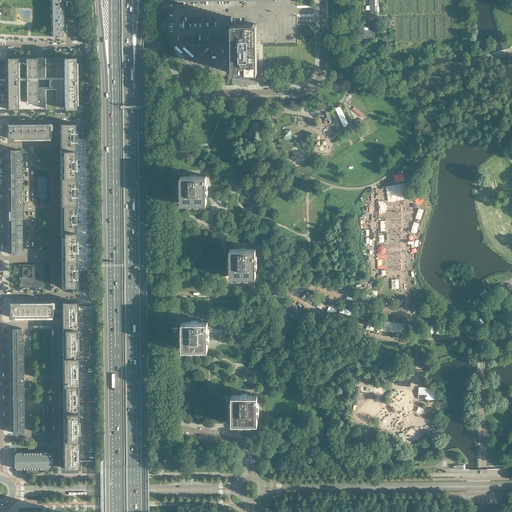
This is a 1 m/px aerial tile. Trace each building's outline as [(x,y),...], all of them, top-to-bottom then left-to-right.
[(379,12),(378,0),(369,0),(369,1),(371,1),(371,13),(379,12)] [(63,13),(63,11),(62,11),(62,4),(52,4),(52,20),(62,20),(62,13),(63,13)] [(63,29),(63,27),(62,27),(62,20),(52,20),(52,37),(56,37),(62,37),(62,36),(62,29),(63,29)] [(268,26),(232,26),(232,66),(232,75),(268,75),(268,48),(268,26)] [(375,40),(374,30),(376,30),(376,27),(370,27),(370,30),(363,30),(364,38),(370,38),(370,40),(375,40)] [(6,58),(7,109),(75,108),(74,57),(6,58)] [(348,125),(340,106),(335,108),(344,127),(348,125)] [(365,115),(354,106),(352,109),(363,117),(365,115)] [(363,124),(361,121),(360,118),(354,121),(357,127),(363,124)] [(77,287),(76,252),(75,131),(75,123),(10,124),(10,126),(7,126),(7,132),(7,138),(13,138),(13,140),(49,140),(49,139),(49,131),(52,131),(60,131),(60,158),(62,158),(62,164),(60,164),(60,165),(62,164),(62,171),(60,171),(60,185),(62,185),(62,191),(60,191),(60,192),(62,192),(62,198),(60,198),(61,213),(62,213),(63,219),(61,219),(63,219),(63,225),(61,225),(61,240),(63,240),(63,246),(61,246),(63,246),(63,252),(61,252),(61,267),(63,267),(63,273),(61,273),(63,273),(63,279),(61,279),(61,287),(77,287)] [(325,145),(325,141),(319,141),(319,135),(315,135),(315,146),(319,146),(319,145),(325,145)] [(20,153),(19,153),(19,150),(7,150),(8,207),(8,251),(11,251),(11,254),(19,254),(22,254),(20,153)] [(180,190),(181,204),(206,204),(206,176),(180,176),(180,190)] [(255,275),(255,248),(228,249),(228,276),(246,275),(255,275)] [(34,277),(34,264),(19,265),(19,280),(20,280),(20,283),(19,283),(19,287),(44,287),(44,276),(37,276),(37,277),(34,277)] [(51,316),(51,310),(51,302),(15,302),(15,303),(15,304),(14,304),(9,304),(9,309),(9,316),(13,316),(13,318),(51,318),(51,316)] [(77,310),(77,309),(77,302),(62,302),(51,302),(51,310),(64,310),(64,330),(77,329),(77,321),(75,322),(75,310),(77,310)] [(181,348),(206,348),(206,322),(181,322),(181,337),(181,348)] [(23,397),(23,380),(23,377),(23,360),(23,357),(22,332),(21,332),(21,328),(9,328),(9,360),(10,390),(10,398),(10,400),(10,420),(10,429),(13,429),(13,433),(23,433),(23,420),(23,417),(23,400),(23,397)] [(77,337),(77,329),(64,330),(64,357),(77,357),(77,349),(76,349),(76,337),(77,337)] [(78,365),(77,357),(64,357),(64,385),(78,385),(78,377),(76,377),(76,365),(78,365)] [(396,379),(390,372),(386,375),(392,382),(396,379)] [(78,393),(78,385),(64,385),(65,413),(78,412),(78,404),(76,404),(76,393),(78,393)] [(419,387),(418,399),(436,400),(436,388),(419,387)] [(387,399),(393,392),(391,390),(384,397),(387,399)] [(256,397),(231,398),(231,424),(245,423),(257,423),(256,397)] [(78,420),(78,412),(65,413),(65,440),(78,440),(78,432),(77,432),(77,420),(78,420)] [(78,448),(78,440),(65,440),(65,468),(79,468),(79,461),(79,460),(77,460),(77,448),(78,448)] [(57,466),(57,454),(49,454),(48,454),(48,452),(40,452),(21,452),(21,453),(15,453),(15,454),(14,454),(14,467),(16,467),(16,469),(22,469),(41,469),(41,468),(48,468),(48,467),(49,467),(57,466)]
